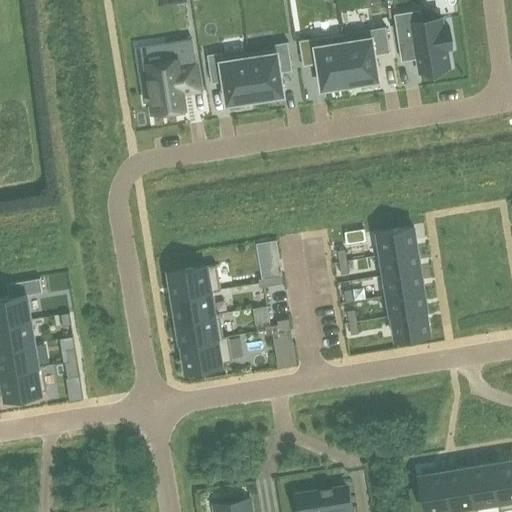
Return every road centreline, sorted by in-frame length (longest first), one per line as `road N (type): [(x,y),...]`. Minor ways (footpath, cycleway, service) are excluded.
road 1 (residential): [(151,407),(117,205),(129,171),(148,160),(507,103)]
road 2 (residential): [(511,349),(151,407)]
road 3 (residential): [(151,407),(0,431)]
